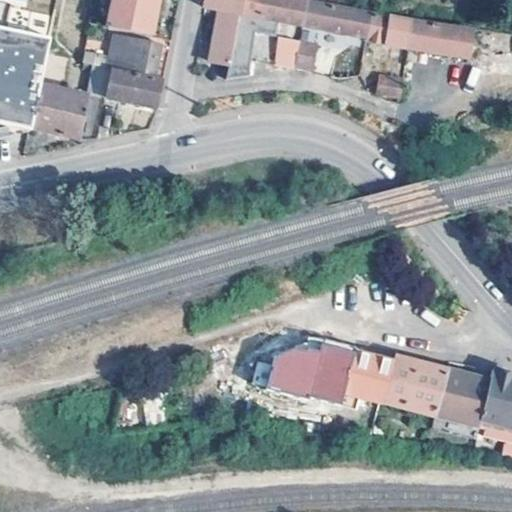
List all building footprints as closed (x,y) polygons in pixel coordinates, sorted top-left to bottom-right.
[(157,0),(113,0),(107,26),(150,34),(157,0)] [(230,66),(242,0),(205,0),(204,7),(211,9),(220,11),(210,62),(230,66)] [(303,23),(307,0),(305,0),(242,0),(230,66),(228,78),(250,78),(255,34),(276,37),(279,19),(303,23)] [(307,0),(303,23),(368,36),(373,12),(307,0)] [(408,46),(412,20),(373,12),(368,36),(367,39),(408,46)] [(99,16),(92,15),(90,22),(97,24),(99,16)] [(477,31),(412,20),(408,46),(472,58),(477,31)] [(0,121),(31,129),(32,126),(42,83),(52,37),(0,25),(0,121)] [(112,68),(154,76),(161,42),(115,33),(110,55),(97,53),(94,64),(96,64),(112,68)] [(317,44),(299,42),(294,68),(313,71),(317,44)] [(106,94),(112,68),(96,64),(91,92),(106,94)] [(112,68),(106,94),(105,96),(158,107),(164,78),(154,76),(112,68)] [(402,78),(380,75),(376,93),(399,97),(402,78)] [(42,83),(32,126),(80,137),(90,93),(42,83)] [(362,396),(384,402),(394,364),(356,354),(343,403),(359,407),(362,396)] [(384,402),(435,415),(448,370),(414,362),(396,357),(394,364),(384,402)] [(256,361),(252,383),(264,386),(269,364),(256,361)] [(448,370),(435,415),(479,427),(481,419),(511,426),(511,374),(506,373),(492,370),(490,381),(465,375),(448,370)] [(339,382),(315,374),(313,379),(298,375),(291,398),(306,403),(303,415),(331,414),(339,382)]
